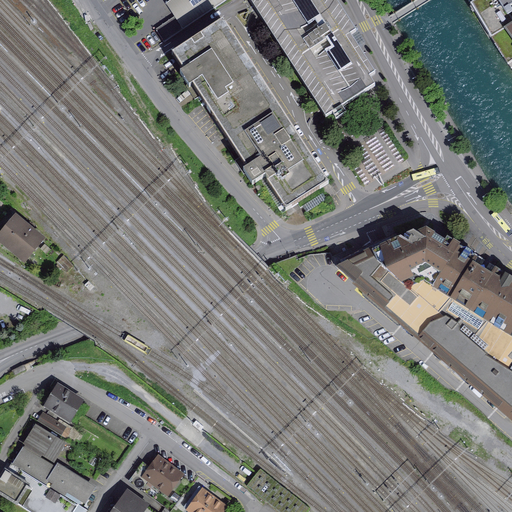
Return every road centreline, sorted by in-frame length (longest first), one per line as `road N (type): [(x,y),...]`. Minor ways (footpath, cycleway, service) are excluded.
road 1 (residential): [(370,208),(317,148),(227,12),(137,66)]
road 2 (tertiary): [(285,244),(0,362)]
road 3 (residential): [(511,431),(364,304),(329,284)]
road 4 (residential): [(137,66),(285,244)]
road 5 (primary): [(358,0),(452,169)]
road 6 (residential): [(149,432),(256,509)]
